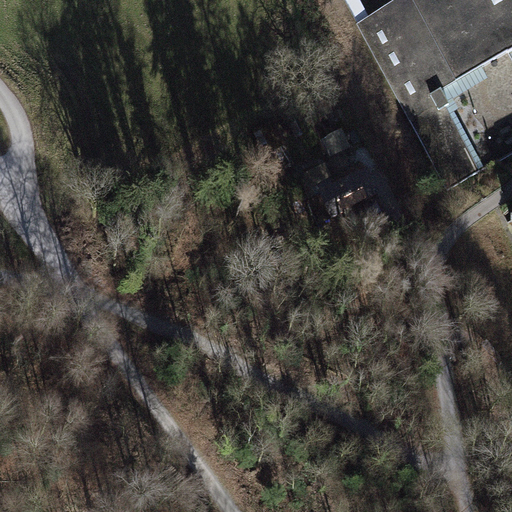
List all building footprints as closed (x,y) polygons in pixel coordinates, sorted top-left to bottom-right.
[(344,0),(358,25),(404,0),(344,0)] [(511,0),(404,0),(358,25),(445,186),(511,150),(511,62),(510,58),(511,56),(511,0)] [(273,120),(252,130),(265,157),(286,147),(273,120)] [(343,133),(322,142),(329,157),(350,148),(343,133)] [(368,173),(312,200),(322,223),(379,196),(368,173)]
